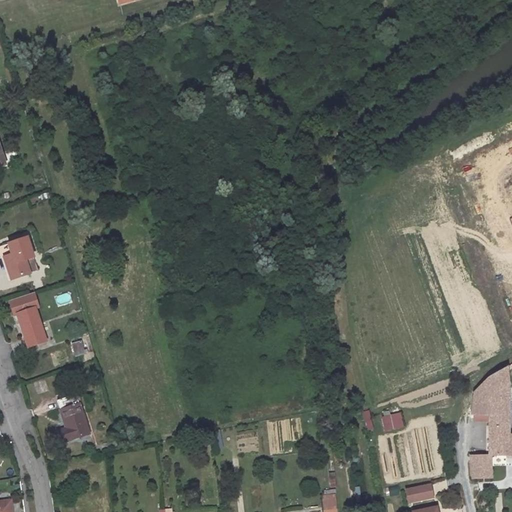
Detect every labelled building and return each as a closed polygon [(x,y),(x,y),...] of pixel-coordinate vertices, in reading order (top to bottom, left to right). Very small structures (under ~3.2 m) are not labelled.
[(33,258),(27,239),(9,245),(12,256),(4,259),(11,280),(29,275),(29,273),(37,271),(33,258)] [(12,256),(9,245),(0,247),(4,259),(12,256)] [(17,314),(35,308),(30,294),(9,301),(14,315),(17,314)] [(44,305),(35,308),(39,319),(47,317),(44,305)] [(28,347),(46,341),(39,319),(35,308),(17,314),(28,347)] [(83,350),(81,342),(72,344),(76,356),(87,353),(86,349),(83,350)] [(489,421),(489,428),(508,428),(508,386),(506,367),(489,378),(489,421)] [(472,415),(474,421),(489,421),(489,378),(474,393),(472,415)] [(89,434),(80,407),(83,407),(79,394),(57,401),(67,429),(58,432),(61,443),(89,434)] [(368,430),(372,429),(369,412),(364,413),(368,430)] [(384,431),(404,427),(401,414),(382,418),(384,431)] [(508,428),(489,428),(489,455),(489,456),(490,456),(511,455),(511,435),(508,436),(508,428)] [(489,455),(470,456),(472,479),(491,478),(490,456),(489,456),(489,455)] [(446,481),(437,483),(438,491),(447,490),(446,481)] [(430,485),(411,489),(413,501),(433,497),(430,485)] [(388,488),(389,497),(398,495),(397,486),(388,488)] [(331,495),(322,496),(324,511),(336,511),(334,489),(330,490),(331,495)] [(0,511),(11,511),(10,500),(0,501),(0,511)]
